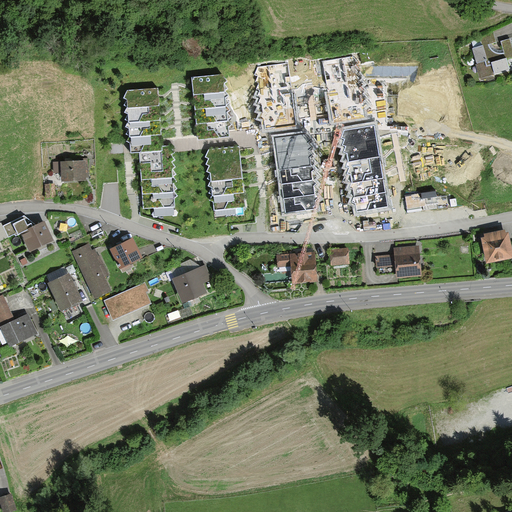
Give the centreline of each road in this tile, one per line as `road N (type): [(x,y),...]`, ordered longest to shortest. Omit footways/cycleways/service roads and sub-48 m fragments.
road 1 (residential): [(511,218),(405,234),(220,242),(209,254)]
road 2 (tertiary): [(0,396),(262,312)]
road 3 (tertiary): [(262,312),(511,284)]
road 4 (residential): [(209,254),(89,211),(0,210)]
